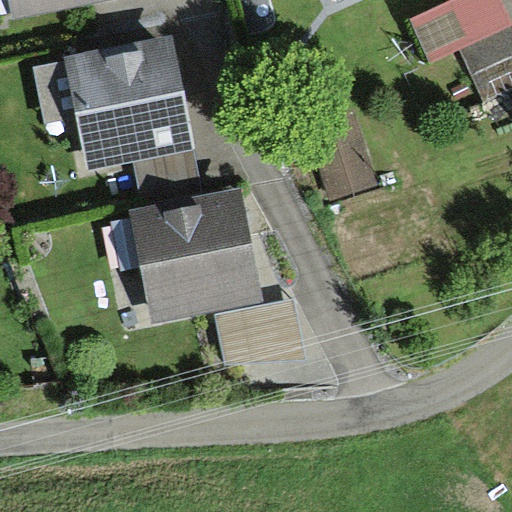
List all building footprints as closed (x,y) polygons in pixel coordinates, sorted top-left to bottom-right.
[(109,0),(9,0),(14,21),(109,0)] [(511,25),(500,0),(455,0),(407,23),(427,65),(461,49),(484,99),(511,85),(511,25)] [(204,181),(174,38),(67,60),(90,170),(136,161),(143,194),(204,181)] [(383,187),(356,110),(303,129),(330,206),(383,187)] [(238,191),(132,214),(155,323),(261,300),(238,191)] [(303,359),(289,298),(214,315),(228,376),(303,359)]
